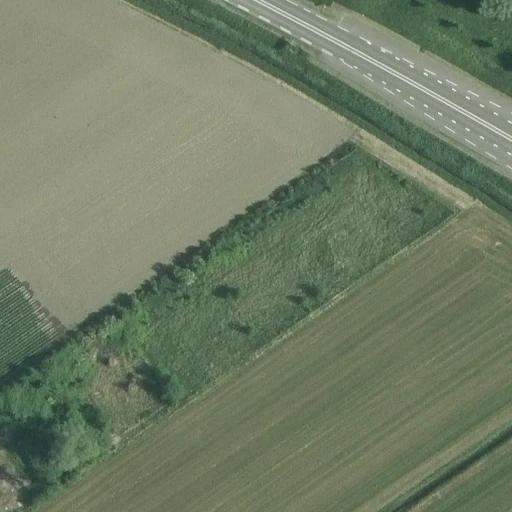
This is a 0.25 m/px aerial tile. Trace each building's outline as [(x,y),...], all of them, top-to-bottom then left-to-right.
[(252,341),(220,372),(239,390),(232,397),(242,407),(260,389),(251,381),(271,360),(252,341)] [(283,395),(273,402),(277,408),(287,401),(283,395)] [(273,402),(263,409),(268,415),(277,408),(273,402)] [(254,421),(244,428),(249,435),(259,428),(254,421)] [(316,424),(297,437),(320,470),(338,457),(316,424)] [(297,437),(281,448),(304,480),(320,470),(297,437)] [(226,441),(216,448),(221,454),(231,447),(226,441)] [(216,448),(206,455),(211,461),(221,454),(216,448)] [(281,448),(266,459),(288,491),(304,480),(281,448)] [(266,459),(249,470),(271,503),(288,491),(266,459)] [(182,471),(172,478),(177,485),(187,478),(182,471)] [(172,478),(162,485),(167,492),(177,485),(172,478)] [(243,511),(227,488),(210,499),(218,511),(243,511)] [(218,511),(210,499),(194,510),(195,511),(218,511)] [(129,503),(119,508),(120,511),(128,511),(133,510),(129,503)]
